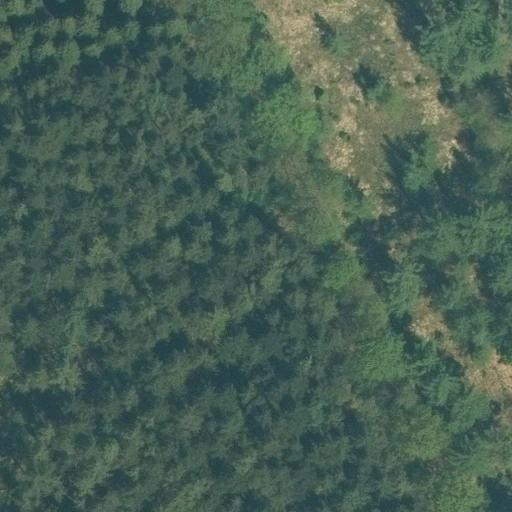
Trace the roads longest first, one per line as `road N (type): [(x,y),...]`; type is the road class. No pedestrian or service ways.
road 1 (track): [(470,511),(218,0)]
road 2 (track): [(0,45),(173,0)]
